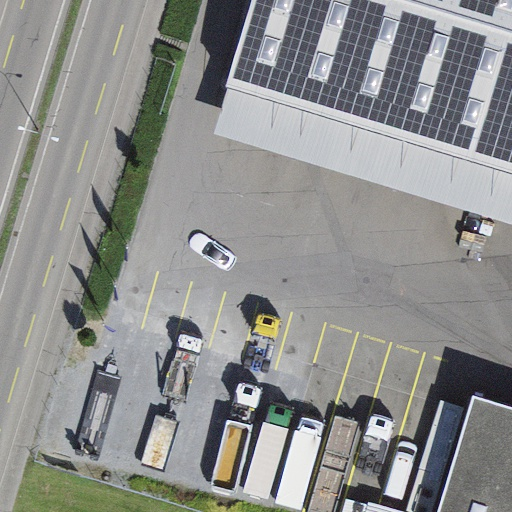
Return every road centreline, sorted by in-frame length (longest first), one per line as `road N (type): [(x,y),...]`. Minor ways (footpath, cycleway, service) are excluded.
road 1 (secondary): [(0,377),(113,0)]
road 2 (secondary): [(37,0),(0,126)]
